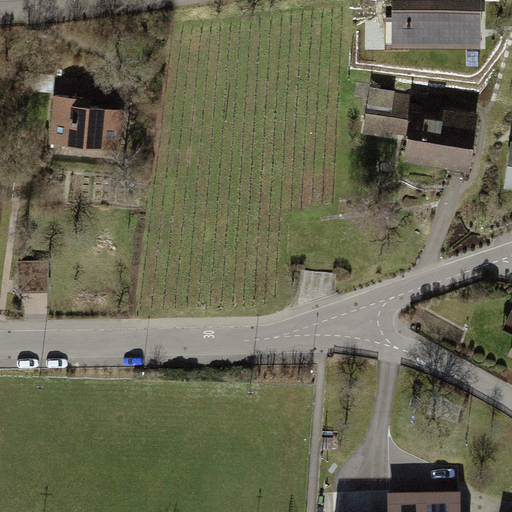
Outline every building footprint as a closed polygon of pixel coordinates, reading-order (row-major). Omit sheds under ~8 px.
[(395,0),(396,19),(408,19),(408,42),(481,42),(481,0),(395,0)] [(56,74),(37,72),(35,90),(55,91),(56,74)] [(138,84),(107,81),(106,96),(136,99),(138,84)] [(394,103),(371,99),(368,119),(387,123),(387,128),(412,131),(409,155),(471,164),(477,116),(444,111),(442,119),(423,115),(423,108),(411,106),(411,96),(395,93),(394,103)] [(84,97),(57,95),(53,138),(119,144),(123,108),(83,105),(84,97)] [(343,241),(305,236),(301,269),(339,274),(343,241)] [(49,262),(20,263),(21,290),(49,289),(49,262)]
